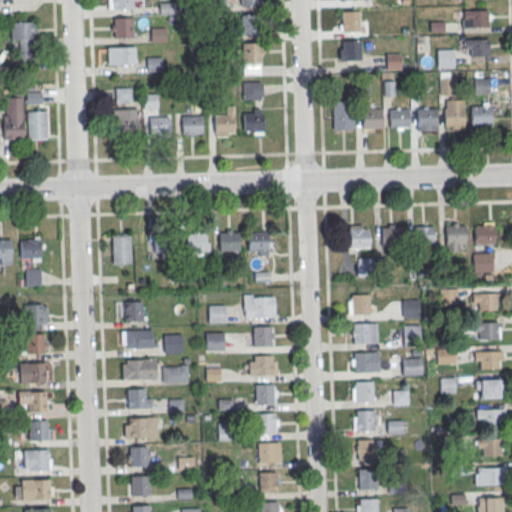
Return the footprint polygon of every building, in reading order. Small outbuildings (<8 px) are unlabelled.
[(131,0),(107,0),(108,8),(131,8),(131,0)] [(461,9),(461,27),(488,27),(488,9),(461,9)] [(341,10),(359,10),(359,31),(341,31),(341,10)] [(241,13),(259,13),(259,34),(241,34),(241,13)] [(131,17),(111,17),(111,37),(131,37),(131,17)] [(16,64),(31,64),(32,21),(10,21),(10,41),(16,41),(16,64)] [(150,41),(165,41),(165,27),(150,27),(150,41)] [(488,55),(488,38),(463,38),(463,55),(488,55)] [(342,39),(359,39),(359,60),(342,60),(342,39)] [(241,42),(259,42),(259,63),(241,63),(241,42)] [(106,46),(106,63),(134,63),(134,46),(106,46)] [(436,53),(452,52),(452,67),(436,68),(436,53)] [(385,53),(399,53),(399,68),(385,69),(385,53)] [(161,56),(145,56),(145,71),(161,71),(161,56)] [(472,93),(490,93),(490,77),(472,77),(472,93)] [(437,79),(454,79),(454,94),(438,94),(437,79)] [(242,81),(242,98),(261,98),(261,81),(242,81)] [(114,101),(130,101),(130,87),(114,87),(114,101)] [(40,102),(40,92),(26,92),(26,102),(40,102)] [(142,107),(156,107),(156,93),(142,93),(142,107)] [(352,100),(331,100),(331,129),(352,129),(352,100)] [(470,106),(489,106),(489,124),(470,125),(470,106)] [(443,107),(463,107),(463,125),(444,126),(443,107)] [(361,109),(380,108),(380,127),(361,127),(361,109)] [(416,108),(435,108),(435,126),(416,127),(416,108)] [(388,109),(407,109),(408,127),(389,128),(388,109)] [(45,138),(45,110),(26,110),(26,138),(45,138)] [(243,113),(262,112),(263,130),(243,131),(243,113)] [(181,116),(200,115),(201,133),(181,134),(181,116)] [(214,115),(233,115),(234,133),(214,133),(214,115)] [(148,117),(168,116),(168,134),(149,135),(148,117)] [(117,117),(137,117),(137,135),(118,135),(117,117)] [(2,120),(22,119),(22,137),(3,138),(2,120)] [(445,225),(464,224),(464,243),(445,243),(445,225)] [(413,226),(432,225),(432,244),(413,244),(413,226)] [(473,225),(492,225),(492,243),(473,244),(473,225)] [(380,227),(399,226),(400,245),(381,245),(380,227)] [(349,229),(368,229),(368,247),(349,248),(349,229)] [(246,232),(266,231),(267,249),(247,250),(246,232)] [(218,232),(237,232),(238,250),(218,250),(218,232)] [(186,234),(205,233),(206,251),(186,252),(186,234)] [(130,263),(130,234),(111,234),(111,263),(130,263)] [(153,235),(173,234),(173,252),(153,253),(153,235)] [(0,238),(9,238),(10,256),(0,256),(0,238)] [(18,239),(38,238),(39,256),(19,257),(18,239)] [(472,252),(472,271),(492,271),(492,252),(472,252)] [(371,257),(356,257),(356,276),(371,276),(371,257)] [(24,286),(39,286),(39,267),(24,267),(24,286)] [(439,289),(454,288),(455,305),(440,305),(439,289)] [(497,292),(471,292),(471,310),(497,310),(497,292)] [(351,294),(368,294),(369,314),(351,314),(351,294)] [(251,297),(269,296),(269,316),(252,317),(251,297)] [(122,301),(140,300),(140,319),(123,320),(122,301)] [(401,300),(417,300),(418,316),(402,317),(401,300)] [(23,304),(40,304),(41,322),(24,323),(23,304)] [(207,305),(224,304),(225,322),(207,323),(207,305)] [(499,338),(499,322),(473,322),(473,338),(499,338)] [(352,324),(375,323),(376,343),(352,343),(352,324)] [(252,326),(270,326),(271,346),(253,346),(252,326)] [(124,329),(151,328),(151,346),(125,347),(124,329)] [(402,330),(418,329),(418,346),(403,347),(402,330)] [(24,333),(41,332),(42,351),(25,352),(24,333)] [(205,332),(222,332),(223,350),(205,350),(205,332)] [(162,335),(180,334),(181,353),(163,354),(162,335)] [(353,352),(377,351),(377,371),(353,372),(353,352)] [(473,351),(502,351),(502,360),(497,360),(497,367),(479,368),(479,360),(473,360),(473,351)] [(254,355),(271,354),(272,374),(254,375),(254,355)] [(125,359),(154,358),(154,377),(126,378),(125,359)] [(401,359),(416,358),(417,375),(401,375),(401,359)] [(26,362),(43,361),(44,380),(27,381),(26,362)] [(161,367),(186,366),(187,382),(161,383),(161,367)] [(204,368),(219,368),(219,380),(205,381),(204,368)] [(439,377),(454,376),(455,393),(439,394),(439,377)] [(474,381),(503,380),(503,389),(498,389),(499,397),(480,397),(480,389),(474,389),(474,381)] [(354,381),(371,381),(372,401),(354,401),(354,381)] [(254,384),(272,384),(273,404),(255,404),(254,384)] [(126,388),(143,388),(144,406),(127,407),(126,388)] [(391,390),(407,389),(408,404),(392,405),(391,390)] [(27,392),(44,391),(45,410),(28,410),(27,392)] [(167,397),(183,397),(184,412),(168,413),(167,397)] [(217,399),(232,399),(232,410),(217,410),(217,399)] [(475,409),(504,409),(504,418),(499,418),(499,425),(481,426),(480,418),(475,418),(475,409)] [(355,410),(373,410),(373,430),(356,430),(355,410)] [(256,413),(273,412),(274,432),(256,433),(256,413)] [(127,418),(154,417),(155,436),(127,437),(127,418)] [(28,420),(45,419),(46,438),(29,438),(28,420)] [(385,420),(401,419),(402,433),(386,434),(385,420)] [(216,425),(232,424),(233,440),(217,440),(216,425)] [(476,439),(505,438),(505,447),(500,447),(500,455),(482,455),(481,447),(476,447),(476,439)] [(356,439),(374,439),(374,459),(357,459),(356,439)] [(257,442),(278,442),(279,462),(257,462),(257,442)] [(129,447),(146,446),(147,465),(130,465),(129,447)] [(28,450),(46,449),(46,468),(29,469),(28,450)] [(176,457),(192,457),(192,468),(177,469),(176,457)] [(477,468),(505,467),(505,479),(501,479),(501,484),(474,485),(473,476),(477,475),(477,468)] [(357,469),(375,468),(376,488),(358,489),(357,469)] [(258,472),(276,471),(276,491),(259,492),(258,472)] [(129,475),(147,474),(147,493),(130,494),(129,475)] [(30,479),(47,478),(48,497),(31,498),(30,479)] [(388,478),(404,478),(404,493),(388,493),(388,478)] [(222,482),(237,481),(238,496),(222,497),(222,482)] [(176,488),(192,487),(192,499),(176,499),(176,488)] [(502,511),(503,494),(476,494),(475,511),(502,511)] [(359,511),(359,498),(376,498),(376,511),(359,511)] [(260,511),(260,502),(277,501),(277,511),(260,511)]
